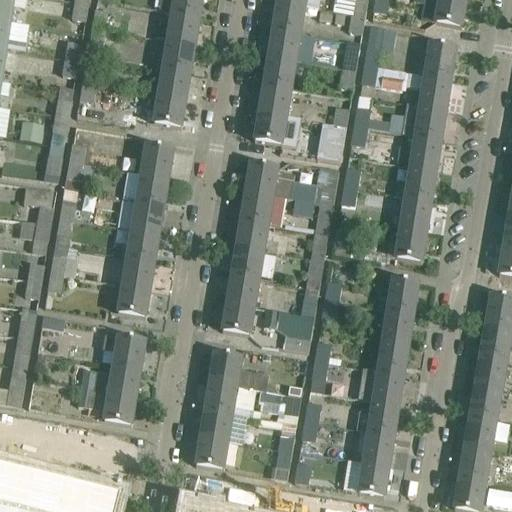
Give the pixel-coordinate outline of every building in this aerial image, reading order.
[(0,0),(0,22),(11,25),(14,0),(0,0)] [(75,0),(75,6),(88,8),(89,0),(75,0)] [(172,16),(200,20),(203,0),(160,0),(158,13),(172,16)] [(278,0),(278,5),(318,12),(320,0),(278,0)] [(351,18),(365,21),(367,0),(343,0),(343,3),(342,3),(340,17),(351,18)] [(390,0),(375,0),(373,17),(387,19),(390,0)] [(464,0),(425,0),(421,22),(436,25),(435,26),(461,31),(467,1),(464,0)] [(273,33),(301,37),(304,17),(316,19),(317,13),(318,13),(318,12),(278,5),(273,33)] [(88,8),(75,6),(72,23),(85,25),(88,8)] [(92,31),(105,34),(117,36),(120,18),(95,14),(92,31)] [(168,44),(195,48),(200,20),(172,16),(168,44)] [(365,21),(351,18),(348,36),(362,38),(365,21)] [(0,52),(7,53),(11,25),(0,22),(0,52)] [(102,51),(105,34),(92,31),(89,49),(102,51)] [(371,31),(364,70),(378,72),(381,55),(392,57),(396,35),(371,31)] [(268,61),(296,65),(301,37),(273,33),(268,61)] [(163,71),(191,76),(195,48),(168,44),(163,71)] [(79,65),(82,49),(68,46),(65,63),(79,65)] [(346,46),(342,73),(356,75),(360,48),(346,46)] [(430,48),(425,79),(451,83),(456,52),(430,48)] [(0,52),(0,81),(3,82),(5,68),(15,69),(17,56),(7,54),(7,53),(0,52)] [(264,89),(291,93),(296,65),(268,61),(264,89)] [(79,65),(65,63),(62,80),(76,82),(79,65)] [(82,87),(96,89),(99,71),(85,69),(82,87)] [(425,80),(378,72),(364,70),(362,88),(381,91),(380,93),(402,96),(402,94),(405,95),(406,91),(423,94),(420,109),(446,113),(451,83),(425,79),(425,80)] [(158,99),(186,104),(191,76),(163,71),(158,99)] [(352,94),(356,75),(342,73),(339,91),(352,94)] [(0,81),(0,110),(8,112),(12,83),(3,82),(0,81)] [(96,89),(82,87),(79,105),(93,107),(96,89)] [(259,116),(287,121),(291,93),(264,89),(259,116)] [(55,120),(69,122),(74,93),(60,91),(55,120)] [(181,132),(186,104),(158,99),(154,127),(181,132)] [(446,113),(420,109),(420,110),(408,108),(403,138),(415,140),(441,144),(446,113)] [(354,130),(368,133),(371,114),(357,111),(354,130)] [(333,128),(346,130),(349,114),(336,112),(333,128)] [(282,149),(287,121),(259,116),(254,144),(282,149)] [(66,139),(69,122),(55,120),(50,149),(64,151),(66,139)] [(23,124),(19,143),(41,147),(44,128),(23,124)] [(333,128),(325,127),(323,138),(344,142),(346,130),(333,128)] [(368,133),(354,130),(350,149),(365,151),(368,133)] [(410,170),(436,174),(441,144),(415,140),(410,170)] [(69,166),(82,168),(85,151),(72,148),(69,166)] [(64,151),(50,149),(45,177),(52,179),(59,180),(64,151)] [(146,150),(141,178),(169,182),(173,155),(146,150)] [(82,168),(69,166),(66,184),(79,186),(82,168)] [(251,168),(246,196),(290,203),(294,179),(278,176),(278,172),(251,168)] [(393,199),(406,201),(431,205),(436,174),(410,170),(408,188),(395,186),(393,199)] [(322,193),(319,208),(332,210),(338,175),(320,172),(316,192),(322,193)] [(344,191),(358,193),(366,195),(368,183),(360,182),(361,174),(347,172),(344,191)] [(137,206),(164,210),(169,182),(141,178),(137,206)] [(355,212),(358,193),(344,191),(341,210),(355,212)] [(40,211),(37,226),(51,229),(54,213),(51,212),(53,197),(26,193),(23,208),(40,211)] [(246,196),(241,223),(269,228),(281,230),(283,217),(286,202),(246,196)] [(401,231),(427,235),(431,205),(406,201),(401,231)] [(62,204),(59,222),(73,224),(76,206),(62,204)] [(285,229),(285,232),(313,237),(314,235),(328,238),(332,210),(319,208),(298,204),(297,207),(318,211),(318,212),(314,233),(285,229)] [(137,206),(132,233),(160,238),(164,210),(137,206)] [(70,242),(73,224),(59,222),(56,239),(70,242)] [(422,266),(427,235),(401,231),(398,247),(389,246),(387,257),(359,253),(364,226),(338,222),(332,259),(386,267),(387,260),(422,266)] [(241,223),(236,251),(264,256),(269,228),(241,223)] [(37,226),(34,243),(48,246),(51,229),(37,226)] [(128,255),(127,261),(155,266),(160,238),(132,233),(128,255)] [(328,238),(314,235),(313,237),(314,237),(310,264),(323,267),(328,238)] [(511,249),(504,248),(499,278),(511,280),(511,249)] [(236,251),(232,279),(259,284),(264,256),(236,251)] [(50,278),(63,280),(66,262),(53,260),(50,278)] [(123,289),(150,294),(155,266),(127,261),(123,289)] [(307,279),(305,291),(318,294),(323,267),(310,264),(307,279)] [(30,267),(27,284),(41,286),(44,270),(30,267)] [(63,280),(50,278),(48,295),(60,297),(63,280)] [(232,279),(227,307),(255,312),(259,284),(232,279)] [(41,286),(27,284),(25,301),(38,303),(41,286)] [(387,314),(413,318),(418,288),(392,284),(390,301),(379,300),(377,312),(387,314)] [(324,305),(338,307),(342,288),(328,286),(324,305)] [(146,321),(150,294),(123,289),(118,317),(146,321)] [(318,294),(305,291),(301,320),(313,322),(318,294)] [(511,303),(491,299),(486,330),(511,334),(511,332),(511,303)] [(335,326),(338,307),(324,305),(321,323),(335,326)] [(250,339),(255,312),(227,307),(222,335),(250,339)] [(22,312),(17,341),(32,343),(36,315),(22,312)] [(313,322),(301,320),(266,314),(263,331),(275,333),(286,340),(283,352),(308,357),(313,322)] [(383,344),(408,349),(413,318),(387,314),(383,344)] [(41,332),(62,336),(64,324),(43,321),(41,332)] [(481,360),(506,365),(511,334),(486,330),(481,360)] [(115,356),(113,369),(141,374),(146,346),(105,339),(103,354),(115,356)] [(27,372),(32,343),(17,341),(13,370),(27,372)] [(378,375),(404,379),(408,349),(383,344),(378,375)] [(318,347),(314,366),(329,368),(332,349),(318,347)] [(214,358),(210,386),(256,393),(266,395),(269,378),(256,376),(256,377),(240,374),(242,362),(214,358)] [(475,391),(501,395),(506,365),(481,360),(475,391)] [(309,396),(322,397),(324,398),(329,368),(314,366),(309,396)] [(109,397),(136,402),(141,374),(113,369),(109,397)] [(27,372),(13,370),(12,370),(8,393),(0,392),(0,408),(20,412),(27,372)] [(404,379),(378,375),(378,376),(363,373),(358,403),(373,405),(399,410),(404,379)] [(83,375),(80,392),(93,395),(96,378),(83,375)] [(252,413),(256,393),(253,393),(210,386),(205,414),(233,418),(234,410),(252,413)] [(33,387),(28,410),(55,416),(60,393),(33,387)] [(290,390),(289,398),(300,400),(302,392),(290,390)] [(470,421),(496,426),(501,395),(475,391),(470,421)] [(109,397),(93,395),(80,392),(77,410),(106,415),(104,425),(132,430),(136,402),(109,397)] [(304,425),(319,427),(322,409),(320,409),(322,397),(309,396),(304,425)] [(300,401),(288,399),(283,426),(296,429),(301,403),(300,403),(300,401)] [(356,434),(360,435),(394,440),(399,410),(373,405),(371,418),(359,416),(356,434)] [(205,414),(200,441),(228,446),(233,418),(205,414)] [(6,417),(5,425),(28,429),(30,421),(6,417)] [(30,421),(28,429),(52,433),(53,425),(30,421)] [(465,452),(491,456),(493,444),(507,446),(510,429),(496,426),(470,421),(465,452)] [(58,425),(57,433),(81,437),(82,429),(58,425)] [(316,447),(319,427),(304,425),(301,445),(316,447)] [(92,431),(91,439),(114,443),(116,435),(92,431)] [(116,435),(114,443),(138,447),(139,439),(116,435)] [(355,465),(389,470),(394,440),(360,435),(355,465)] [(281,437),(278,455),(291,457),(294,439),(281,437)] [(223,474),(228,446),(200,441),(196,469),(223,474)] [(459,482),(493,488),(496,470),(488,469),(491,456),(465,452),(459,482)] [(0,455),(0,507),(8,509),(20,460),(0,455)] [(288,475),(291,457),(278,455),(276,473),(288,475)] [(20,460),(8,509),(18,511),(37,511),(48,467),(20,460)] [(384,501),(389,470),(355,465),(351,495),(358,496),(358,497),(384,501)] [(48,467),(37,511),(67,511),(76,474),(48,467)] [(295,488),(307,490),(311,470),(298,468),(295,488)] [(76,474),(67,511),(96,511),(104,481),(76,474)] [(197,478),(196,486),(219,490),(221,482),(197,478)] [(104,481),(96,511),(126,511),(133,488),(104,481)] [(221,482),(219,490),(243,494),(244,486),(221,482)] [(493,488),(459,482),(454,511),(480,511),(485,487),(493,488)] [(249,487),(248,495),(271,499),(273,491),(249,487)] [(278,491),(277,499),(300,503),(302,495),(278,491)] [(306,496),(305,504),(329,508),(330,500),(306,496)] [(340,502),(339,510),(353,511),(362,511),(364,506),(340,502)]
